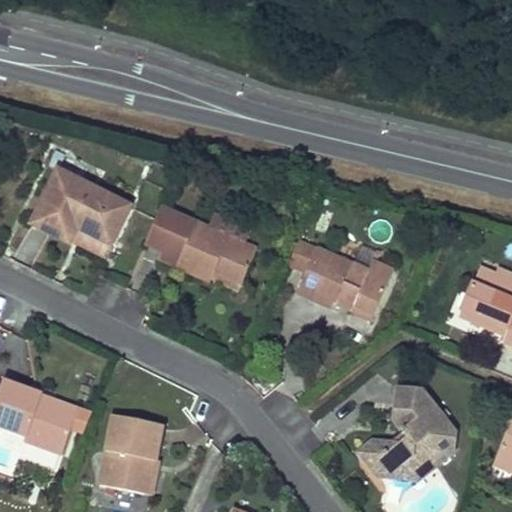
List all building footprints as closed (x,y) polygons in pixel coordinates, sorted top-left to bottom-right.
[(131,207),(59,171),(32,224),(69,243),(71,239),(77,228),(112,246),(131,207)] [(210,284),(212,280),(215,273),(243,285),(259,251),(161,207),(145,243),(164,252),(180,259),(177,267),(176,268),(210,284)] [(106,257),(112,246),(77,228),(71,239),(106,257)] [(288,266),(306,275),(318,249),(299,241),(293,256),(288,266)] [(354,265),(318,249),(306,275),(298,294),(336,310),(337,307),(339,300),(376,316),(396,272),(377,264),(380,255),(362,247),(354,265)] [(180,259),(164,252),(160,259),(177,267),(180,259)] [(481,269),(463,308),(490,320),(486,328),(506,337),(504,342),(511,345),(511,274),(499,269),(496,275),(481,269)] [(215,273),(212,280),(240,293),(243,285),(215,273)] [(339,300),(337,307),(374,322),(376,316),(339,300)] [(460,317),(486,328),(490,320),(463,308),(460,317)] [(6,382),(0,396),(0,427),(28,439),(26,443),(62,457),(71,435),(77,422),(40,408),(44,397),(6,382)] [(458,434),(449,423),(424,391),(399,388),(395,421),(404,432),(408,438),(400,445),(391,443),(375,440),(358,453),(377,476),(404,480),(406,467),(414,461),(426,476),(450,459),(457,453),(458,434)] [(81,411),(44,397),(40,408),(77,422),(81,411)] [(82,440),(93,415),(81,411),(77,422),(71,435),(82,440)] [(115,417),(101,486),(102,486),(145,495),(152,460),(157,461),(164,426),(115,417)] [(511,423),(494,465),(511,472),(511,423)] [(404,432),(391,443),(400,445),(408,438),(404,432)] [(162,462),(157,461),(152,460),(145,495),(154,497),(162,462)] [(406,467),(404,480),(419,483),(426,476),(414,461),(406,467)]
